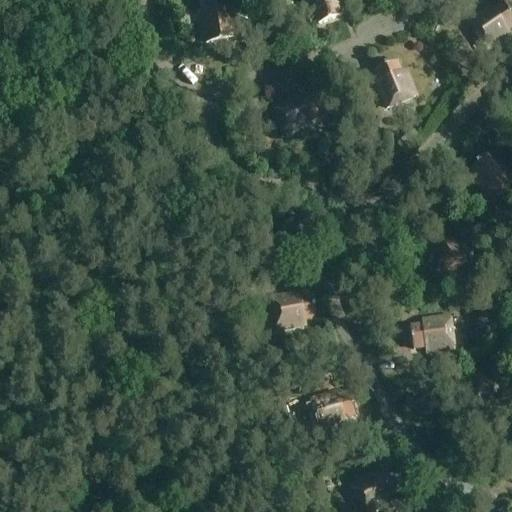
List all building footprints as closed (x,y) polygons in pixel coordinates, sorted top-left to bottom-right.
[(340,18),(333,0),(304,0),(310,15),(314,14),(319,26),(340,18)] [(506,32),(511,27),(511,17),(503,5),(485,18),(483,15),(468,25),(486,51),(508,35),(506,32)] [(206,45),(236,40),(231,9),(201,14),(206,45)] [(260,45),(247,48),(249,60),(262,57),(260,45)] [(401,75),(396,63),(375,71),(383,92),(379,93),(386,110),(415,98),(405,73),(401,75)] [(321,118),(311,97),(291,106),(289,103),(273,110),(286,138),(310,127),(309,124),(321,118)] [(252,114),(261,111),(257,100),(248,104),(252,114)] [(401,141),(406,147),(415,140),(410,133),(401,141)] [(494,166),(485,156),(468,172),(483,188),(480,191),(493,204),(511,186),(511,179),(497,163),(494,166)] [(473,199),(466,205),(473,215),(481,209),(473,199)] [(468,276),(474,246),(444,239),(437,270),(468,276)] [(426,280),(414,278),(412,286),(424,289),(426,280)] [(317,320),(312,297),(291,301),(290,297),(272,300),(278,331),(304,326),(304,322),(317,320)] [(453,350),(449,319),(422,323),(423,327),(410,328),(413,351),(435,348),(435,352),(453,350)] [(491,408),(500,392),(473,377),(459,401),(463,403),(457,414),(477,425),(488,406),(491,408)] [(356,417),(350,395),(329,401),(328,397),(310,402),(319,432),(345,425),(344,421),(356,417)] [(398,491),(386,471),(367,483),(365,480),(350,490),(364,511),(372,511),(390,501),(387,498),(398,491)]
